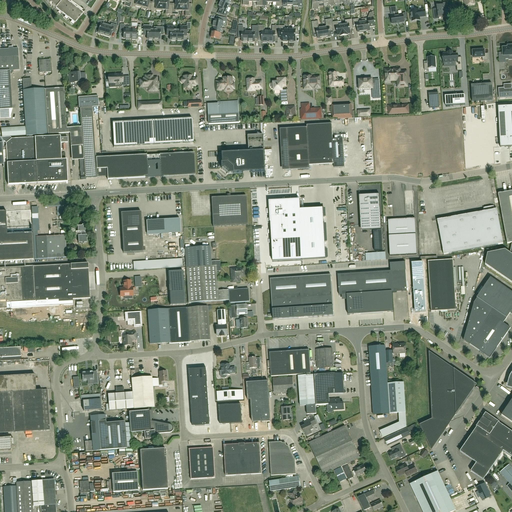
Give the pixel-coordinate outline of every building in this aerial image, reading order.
[(45,0),(49,5),(51,3),(53,5),(52,5),(55,8),(59,12),(60,11),(62,13),(61,13),(62,14),(66,16),(68,18),(68,19),(69,18),(72,21),(73,21),(75,22),(74,23),(75,24),(85,11),(83,10),(85,11),(83,13),(77,8),(76,8),(70,3),(66,0),(45,0)] [(121,0),(121,1),(125,3),(124,5),(130,8),(132,0),(121,0)] [(132,0),(130,8),(131,7),(134,8),(135,7),(141,8),(142,0),(132,0)] [(142,0),(141,8),(147,10),(151,11),(151,12),(152,4),(150,3),(149,2),(149,0),(142,0)] [(152,4),(151,12),(155,12),(155,11),(162,11),(162,0),(155,0),(156,4),(155,4),(152,4)] [(167,0),(162,0),(162,11),(165,11),(165,15),(166,15),(171,15),(172,12),(172,5),(172,6),(169,5),(169,4),(169,0),(167,0)] [(172,12),(171,15),(178,15),(178,11),(182,11),(182,1),(175,0),(175,5),(175,6),(172,5),(172,12)] [(324,3),(323,0),(312,0),(312,9),(319,10),(319,4),(324,3)] [(182,1),(182,11),(185,11),(185,16),(186,16),(191,17),(192,6),(189,6),(188,5),(188,1),(182,1)] [(229,7),(229,5),(222,2),(221,3),(218,9),(219,10),(217,14),(219,15),(226,17),(228,13),(227,12),(229,7)] [(433,10),(434,19),(439,19),(439,18),(446,17),(445,11),(448,11),(447,3),(443,3),(443,5),(437,6),(437,9),(433,10)] [(400,24),(400,23),(404,23),(404,20),(407,19),(406,13),(403,14),(403,15),(396,16),(395,14),(397,14),(396,7),(390,8),(391,14),(393,14),(393,16),(391,16),(392,20),(391,20),(391,24),(392,24),(396,24),(400,24)] [(425,17),(424,10),(419,10),(418,10),(410,11),(411,17),(410,17),(411,21),(412,21),(412,22),(420,20),(420,17),(422,17),(425,17)] [(362,22),(364,33),(368,32),(368,31),(370,31),(370,27),(375,26),(373,13),(370,13),(368,18),(362,19),(362,22)] [(220,17),(219,21),(215,20),(214,27),(222,29),(223,21),(226,22),(227,18),(220,17)] [(326,26),(323,27),(324,37),(326,37),(326,38),(331,37),(330,32),(330,31),(333,31),(332,22),(331,19),(325,20),(326,26)] [(362,22),(359,23),(359,19),(353,20),(354,26),(357,25),(358,33),(360,32),(360,33),(364,33),(362,22)] [(104,35),(107,24),(104,23),(104,22),(98,20),(96,26),(99,27),(98,33),(99,33),(99,34),(103,35),(103,34),(104,35)] [(345,24),(342,25),(344,36),(348,35),(348,34),(350,34),(350,30),(350,29),(353,28),(352,20),(345,21),(346,24),(345,24)] [(324,37),(323,27),(319,27),(318,21),(311,22),(313,34),(316,33),(317,34),(318,39),(322,39),(322,38),(324,37)] [(344,36),(342,25),(339,25),(339,21),(332,22),(333,31),(333,30),(334,30),(336,30),(337,35),(340,35),(340,36),(344,36)] [(111,25),(107,24),(104,35),(105,35),(105,36),(109,37),(109,36),(110,37),(112,31),(115,32),(117,26),(111,24),(111,25)] [(120,25),(119,31),(123,32),(123,39),(126,39),(126,40),(129,40),(129,39),(130,39),(131,27),(125,27),(125,25),(120,25)] [(131,27),(130,39),(132,39),(132,40),(135,40),(135,39),(137,39),(137,36),(141,36),(141,25),(137,25),(137,27),(132,27),(131,27)] [(143,25),(143,34),(146,34),(147,35),(147,39),(149,39),(149,40),(152,40),(152,39),(153,39),(154,29),(150,29),(150,25),(143,25)] [(176,40),(177,30),(175,30),(173,29),(173,26),(167,26),(166,35),(170,35),(170,40),(171,40),(171,41),(175,41),(175,40),(176,40)] [(178,31),(177,30),(176,40),(177,40),(177,41),(182,41),(182,40),(183,40),(183,35),(186,35),(187,27),(180,26),(180,29),(178,31)] [(248,42),(248,32),(246,32),(246,30),(243,30),(243,26),(239,26),(238,37),(241,37),(242,37),(242,42),(243,42),(243,43),(247,43),(247,42),(248,42)] [(248,32),(248,42),(249,42),(249,43),(254,43),(254,42),(255,42),(255,38),(256,37),(258,38),(259,26),(258,26),(252,26),(252,32),(248,32)] [(265,26),(259,26),(258,38),(258,37),(261,37),(262,38),(262,42),(263,42),(263,43),(267,43),(267,42),(268,42),(268,32),(265,31),(265,26)] [(272,32),(268,32),(268,42),(270,42),(269,43),(274,43),(274,42),(275,43),(275,38),(276,38),(278,38),(278,35),(279,26),(272,26),(272,32)] [(279,26),(278,35),(281,36),(282,36),(282,41),(283,41),(283,42),(287,42),(287,41),(288,41),(289,28),(285,28),(285,26),(279,26)] [(154,29),(153,39),(160,40),(160,34),(163,34),(163,27),(157,27),(154,27),(154,29)] [(289,28),(288,41),(290,41),(290,42),(294,42),(294,41),(295,41),(295,35),(298,35),(299,27),(295,27),(295,28),(289,28)] [(511,45),(507,46),(508,47),(502,48),(503,53),(499,53),(499,63),(506,63),(505,58),(509,58),(508,56),(511,55),(511,45)] [(0,116),(5,116),(5,110),(12,109),(10,71),(19,70),(18,48),(0,49),(0,116)] [(484,50),(473,51),(473,52),(472,52),(472,56),(473,56),(473,58),(482,58),(483,61),(489,60),(488,54),(485,54),(484,50)] [(453,55),(452,52),(447,52),(447,53),(443,54),(444,63),(456,62),(456,66),(457,66),(457,71),(462,71),(461,58),(457,58),(457,54),(453,55)] [(435,57),(427,58),(428,64),(424,64),(425,70),(429,70),(428,69),(436,68),(435,57)] [(39,61),(40,73),(51,72),(50,60),(39,61)] [(390,69),(384,69),(384,78),(390,78),(390,79),(391,80),(396,80),(396,92),(406,91),(406,86),(403,86),(402,83),(406,83),(405,71),(399,71),(399,69),(393,69),(393,70),(390,70),(390,69)] [(80,73),(69,73),(69,83),(70,83),(70,90),(75,90),(74,83),(80,82),(80,84),(86,84),(85,73),(80,74),(80,73)] [(336,73),(329,73),(330,87),(335,86),(335,87),(339,87),(339,86),(343,86),(343,79),(338,79),(336,78),(336,73)] [(120,86),(127,85),(126,77),(122,77),(122,74),(109,75),(109,83),(120,83),(120,86)] [(320,88),(319,76),(314,77),(311,77),(311,76),(309,76),(309,75),(305,75),(305,76),(303,77),(304,83),(305,83),(305,85),(308,88),(312,87),(315,86),(315,88),(320,88)] [(192,78),(191,76),(184,77),(184,78),(183,79),(182,79),(181,80),(181,82),(182,83),(183,83),(184,83),(184,87),(192,87),(192,86),(197,85),(197,78),(192,78)] [(157,91),(157,82),(153,82),(153,81),(152,77),(149,77),(145,77),(145,78),(144,78),(144,80),(140,80),(140,87),(146,87),(146,86),(151,86),(151,91),(157,91)] [(224,81),(217,82),(218,90),(232,89),(232,88),(234,88),(234,84),(232,84),(232,77),(224,78),(224,81)] [(249,79),(247,79),(248,90),(251,90),(251,91),(255,91),(255,89),(262,89),(262,82),(256,82),(255,83),(254,79),(253,78),(250,78),(249,79)] [(44,89),(29,90),(28,79),(22,79),(23,90),(26,136),(47,135),(47,129),(46,125),(44,89)] [(372,81),(372,79),(359,80),(359,85),(358,85),(358,89),(359,89),(359,90),(372,89),(373,99),(380,98),(379,81),(372,81)] [(282,90),(282,86),(285,86),(285,80),(277,80),(277,82),(273,82),(273,83),(271,84),(271,88),(274,88),(274,91),(280,90),(281,97),(287,97),(287,92),(285,92),(284,90),(282,90)] [(492,84),(471,85),(472,102),(493,100),(492,84)] [(504,88),(498,89),(499,98),(511,97),(511,87),(511,88),(511,84),(504,85),(504,88)] [(66,114),(64,88),(45,90),(47,125),(46,125),(47,129),(48,134),(67,133),(67,128),(66,119),(66,114)] [(439,108),(439,93),(429,94),(429,109),(439,108)] [(445,106),(465,105),(465,95),(445,96),(445,106)] [(80,99),(80,108),(99,107),(98,96),(92,97),(92,98),(80,99)] [(218,102),(218,104),(208,104),(209,125),(239,123),(238,103),(238,101),(218,102)] [(385,105),(385,115),(390,115),(390,114),(408,113),(408,106),(396,106),(396,108),(395,108),(394,107),(395,107),(394,105),(394,104),(394,103),(385,104),(385,105)] [(301,110),(301,120),(321,119),(321,109),(309,109),(309,105),(302,106),(302,110),(301,110)] [(352,117),(352,105),(332,106),(332,118),(352,117)] [(511,146),(511,106),(498,107),(500,147),(511,146)] [(295,107),(286,107),(287,118),(295,118),(295,107)] [(102,169),(101,156),(96,157),(92,108),(80,109),(84,159),(80,160),(81,180),(85,179),(85,178),(97,177),(97,169),(102,169)] [(192,118),(122,122),(124,147),(193,143),(192,118)] [(482,119),(466,120),(469,155),(472,155),(472,154),(484,153),(482,119)] [(332,124),(307,126),(307,127),(309,165),(334,164),(334,168),(344,167),(343,139),(333,140),(332,124)] [(67,128),(67,133),(70,133),(71,147),(83,146),(81,127),(67,128)] [(307,127),(287,129),(289,171),(309,169),(309,165),(307,127)] [(10,137),(25,136),(25,128),(1,129),(1,137),(10,137)] [(243,173),(265,171),(263,135),(248,136),(249,151),(241,152),(221,153),(221,163),(221,169),(222,169),(227,173),(227,174),(243,173)] [(12,139),(6,144),(8,185),(68,182),(66,160),(61,160),(60,143),(60,138),(60,137),(12,139)] [(101,156),(102,169),(107,169),(107,180),(145,178),(163,177),(172,176),(172,174),(187,174),(187,176),(195,175),(194,153),(184,153),(184,152),(174,152),(174,154),(160,154),(147,154),(147,155),(101,156)] [(511,242),(511,191),(498,194),(507,244),(511,242)] [(359,195),(361,226),(371,225),(371,230),(381,230),(379,194),(359,195)] [(211,199),(213,227),(248,225),(246,196),(240,196),(211,197),(211,199)] [(300,200),(270,202),(273,262),(303,260),(300,210),(300,200)] [(161,214),(163,209),(160,207),(161,205),(153,202),(150,210),(161,214)] [(323,209),(300,210),(303,260),(326,259),(323,209)] [(497,209),(437,220),(444,255),(503,244),(497,209)] [(0,308),(11,308),(73,305),(73,300),(71,265),(35,267),(0,268),(0,261),(2,262),(9,261),(33,260),(33,259),(34,259),(34,250),(33,237),(32,237),(32,232),(31,210),(30,210),(0,211),(0,308)] [(66,210),(57,211),(57,216),(59,216),(60,220),(66,219),(66,216),(66,210)] [(141,212),(121,213),(123,253),(143,252),(141,212)] [(415,218),(388,220),(390,256),(417,255),(415,218)] [(180,219),(146,221),(147,234),(180,232),(180,219)] [(85,227),(84,227),(84,226),(83,226),(82,226),(82,227),(78,227),(78,232),(75,232),(75,233),(76,234),(76,235),(77,236),(78,236),(78,243),(82,243),(82,244),(83,244),(84,244),(84,243),(87,243),(86,235),(84,235),(84,232),(85,232),(85,227)] [(65,236),(33,237),(34,250),(34,259),(66,258),(65,236)] [(511,243),(510,253),(505,250),(488,253),(485,264),(511,283),(511,243)] [(210,246),(185,248),(188,303),(218,301),(219,304),(249,302),(248,289),(218,291),(216,266),(211,266),(210,246)] [(182,259),(133,262),(133,271),(183,268),(182,259)] [(453,260),(428,261),(431,312),(448,311),(448,312),(456,311),(456,310),(453,260)] [(423,263),(412,263),(415,314),(426,313),(423,263)] [(88,264),(71,265),(73,300),(90,299),(88,264)] [(235,269),(231,269),(232,283),(239,282),(239,276),(244,276),(243,268),(240,269),(237,267),(235,269)] [(406,270),(391,271),(392,292),(407,291),(406,270)] [(185,304),(183,271),(168,272),(169,286),(168,286),(168,287),(169,287),(169,290),(169,291),(170,305),(185,304)] [(391,271),(338,275),(339,295),(347,295),(348,315),(393,312),(392,292),(391,271)] [(331,275),(301,277),(303,318),(313,317),(320,317),(323,316),(324,317),(328,317),(328,316),(333,316),(333,313),(332,300),(331,275)] [(301,277),(270,279),(271,289),(272,296),(272,311),(273,320),(279,319),(303,318),(301,277)] [(484,288),(511,307),(511,292),(492,279),(484,288)] [(130,281),(123,281),(124,288),(120,289),(120,297),(128,296),(128,298),(132,298),(132,296),(132,288),(131,288),(130,281)] [(511,307),(484,288),(477,298),(507,318),(510,313),(511,314),(511,307)] [(507,318),(477,298),(474,303),(490,314),(503,323),(507,318)] [(470,344),(490,314),(474,303),(464,340),(470,345),(470,344)] [(246,305),(236,306),(230,306),(231,319),(237,318),(237,315),(247,315),(246,305)] [(210,340),(207,307),(147,311),(150,344),(210,340)] [(218,326),(226,325),(225,310),(217,311),(218,326)] [(125,321),(127,321),(128,325),(133,325),(134,327),(142,327),(141,312),(125,313),(125,317),(125,320),(125,321)] [(503,323),(490,314),(470,344),(480,351),(490,358),(497,348),(511,328),(503,323)] [(216,326),(216,335),(219,335),(219,336),(224,336),(223,335),(226,334),(226,326),(216,326)] [(123,336),(124,346),(132,345),(131,340),(136,339),(136,333),(126,333),(126,336),(123,336)] [(370,355),(367,355),(367,357),(370,357),(374,415),(399,413),(400,423),(380,432),(382,438),(406,426),(403,382),(387,383),(386,363),(393,363),(393,365),(396,365),(395,359),(393,359),(393,354),(406,353),(405,344),(400,344),(400,345),(393,345),(393,350),(392,351),(385,351),(385,346),(380,346),(380,345),(377,345),(377,346),(369,347),(370,355)] [(20,348),(0,348),(0,358),(21,357),(20,348)] [(332,349),(316,350),(318,369),(333,368),(332,349)] [(309,350),(296,351),(297,375),(311,374),(309,350)] [(296,351),(283,352),(284,376),(297,375),(296,351)] [(284,376),(283,352),(270,353),(271,377),(284,376)] [(477,385),(429,352),(432,419),(420,425),(431,450),(477,385)] [(256,358),(249,358),(250,365),(247,365),(247,371),(250,371),(250,368),(257,368),(257,369),(261,369),(260,358),(256,358)] [(220,371),(220,376),(221,377),(222,378),(223,378),(225,378),(226,378),(227,377),(227,376),(227,375),(231,375),(230,374),(235,373),(235,367),(230,368),(230,364),(221,365),(222,371),(220,371)] [(206,368),(189,369),(193,426),(210,425),(206,368)] [(93,372),(82,373),(82,381),(93,380),(93,383),(97,382),(97,374),(93,374),(93,372)] [(160,379),(159,379),(160,385),(162,385),(162,387),(167,386),(166,372),(159,372),(160,379)] [(330,405),(329,400),(329,395),(344,394),(346,392),(344,389),(343,373),(314,375),(316,405),(330,405)] [(0,433),(14,433),(50,431),(47,390),(36,391),(35,375),(21,375),(0,376),(0,433)] [(312,375),(300,376),(298,376),(300,406),(306,406),(307,415),(316,414),(316,405),(315,405),(313,375),(312,375)] [(511,375),(511,377),(511,379),(510,382),(509,386),(510,386),(511,386),(511,399),(501,415),(511,422),(511,375)] [(152,377),(131,379),(134,409),(154,407),(152,387),(159,387),(158,379),(152,379),(152,377)] [(293,377),(273,379),(274,395),(294,393),(293,377)] [(268,381),(247,383),(248,400),(251,400),(252,422),(271,421),(268,381)] [(124,387),(120,388),(121,410),(133,409),(132,393),(124,393),(124,387)] [(121,410),(120,388),(116,388),(116,394),(108,395),(109,411),(121,410)] [(238,400),(237,390),(217,392),(218,402),(238,400)] [(101,399),(83,401),(83,411),(101,409),(101,399)] [(329,400),(330,405),(330,407),(333,406),(333,410),(344,410),(344,403),(341,403),(340,399),(329,400)] [(241,404),(219,406),(220,425),(242,423),(241,404)] [(284,420),(293,420),(292,407),(282,407),(282,413),(284,413),(284,420)] [(158,437),(157,434),(170,432),(171,432),(173,431),(173,429),(173,428),(173,427),(172,425),(170,425),(150,421),(149,411),(129,412),(131,433),(144,432),(145,440),(155,439),(155,437),(158,437)] [(511,456),(511,431),(498,422),(486,414),(477,426),(460,452),(477,463),(471,472),(483,480),(503,451),(511,456)] [(124,422),(110,423),(106,423),(105,415),(90,416),(93,451),(108,450),(112,450),(126,448),(124,422)] [(307,417),(309,420),(307,421),(309,424),(302,427),(304,433),(305,433),(306,436),(312,433),(311,430),(313,429),(312,426),(317,424),(314,418),(313,415),(310,415),(307,417)] [(415,424),(407,428),(384,439),(387,446),(410,435),(409,433),(417,429),(415,424)] [(345,426),(309,443),(324,475),(360,458),(345,426)] [(11,438),(0,438),(0,451),(11,451),(12,450),(11,445),(14,445),(14,444),(13,439),(11,439),(11,438)] [(93,451),(92,441),(85,442),(86,452),(93,451)] [(282,442),(269,443),(271,476),(296,475),(295,460),(288,446),(287,446),(285,443),(282,443),(282,442)] [(244,446),(242,446),(240,446),(239,444),(224,445),(226,476),(244,475),(262,474),(260,443),(244,444),(244,446)] [(393,451),(388,454),(391,460),(401,455),(400,452),(403,450),(400,445),(392,449),(393,451)] [(213,448),(201,449),(189,449),(191,480),(203,479),(215,478),(213,448)] [(165,449),(140,450),(142,491),(168,489),(165,449)] [(424,449),(419,455),(424,458),(428,452),(424,449)] [(71,468),(84,467),(84,459),(71,459),(71,468)] [(396,469),(397,471),(396,472),(398,475),(399,475),(399,476),(405,473),(407,477),(417,472),(414,465),(411,467),(408,468),(406,464),(396,469)] [(348,480),(354,478),(348,465),(342,467),(348,480)] [(354,470),(357,476),(366,472),(363,465),(354,470)] [(341,468),(334,471),(340,483),(347,479),(341,468)] [(452,511),(456,510),(438,471),(410,484),(422,511),(452,511)] [(138,491),(137,473),(112,474),(113,493),(138,491)] [(299,477),(279,480),(269,482),(271,492),(301,487),(299,477)] [(44,506),(41,506),(40,511),(56,511),(54,480),(42,481),(44,506)] [(44,506),(42,481),(31,482),(33,506),(44,506)] [(79,493),(88,492),(87,481),(78,481),(79,493)] [(32,511),(31,482),(16,483),(17,511),(32,511)] [(485,483),(476,488),(482,501),(491,497),(485,483)] [(16,511),(15,487),(3,487),(4,511),(16,511)] [(291,498),(290,498),(294,506),(303,501),(300,494),(297,495),(294,490),(288,493),(291,498)] [(373,490),(358,498),(364,511),(371,508),(368,502),(376,498),(374,493),(375,492),(374,490),(373,490)] [(380,500),(371,504),(374,511),(383,507),(380,500)]
